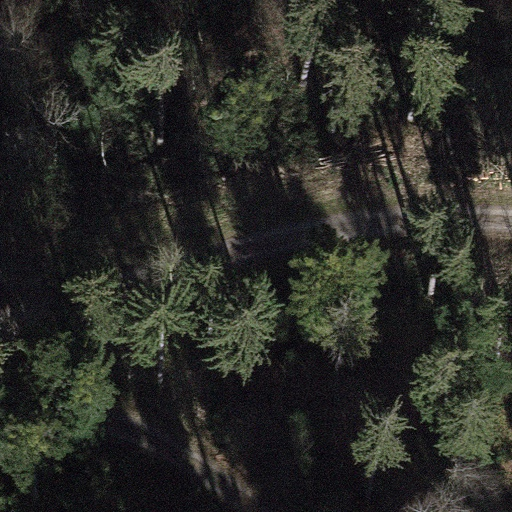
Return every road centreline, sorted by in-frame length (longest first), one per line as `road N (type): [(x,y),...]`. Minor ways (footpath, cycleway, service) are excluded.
road 1 (track): [(0,317),(108,282),(332,234),(511,227)]
road 2 (track): [(0,388),(114,429),(239,511)]
